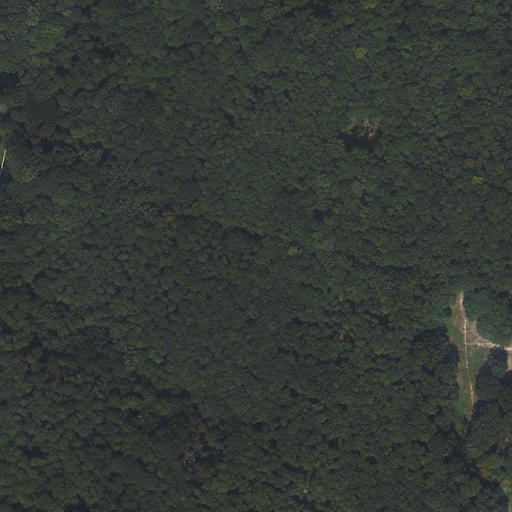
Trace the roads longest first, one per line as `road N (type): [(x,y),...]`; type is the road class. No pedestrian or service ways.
road 1 (track): [(304,511),(304,494),(337,428),(340,264),(361,96),(403,17),(447,0)]
road 2 (track): [(511,294),(32,181)]
road 3 (track): [(253,511),(0,240)]
road 4 (track): [(34,102),(322,0)]
